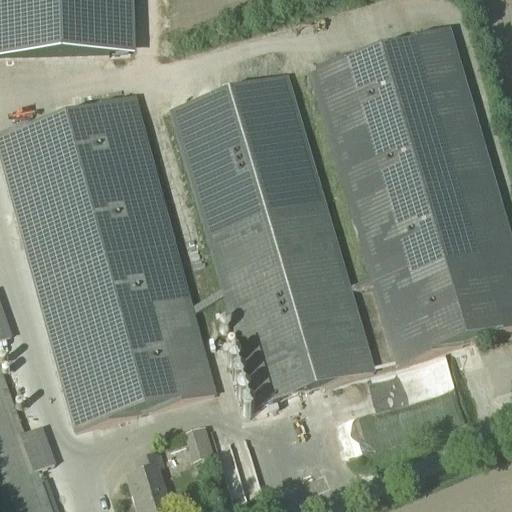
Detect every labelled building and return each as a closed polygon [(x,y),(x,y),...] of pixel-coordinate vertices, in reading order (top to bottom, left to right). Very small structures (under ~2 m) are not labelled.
[(0,0),(0,63),(29,63),(108,61),(106,0),(0,0)] [(511,336),(511,252),(448,36),(310,76),(372,286),(348,293),(285,82),(170,116),(257,410),(372,376),(349,298),(373,291),(397,370),(511,336)] [(0,168),(73,440),(79,438),(216,401),(135,101),(0,137),(0,168)] [(23,439),(0,374),(0,345),(11,342),(0,311),(0,511),(48,511),(36,478),(54,471),(41,433),(23,439)] [(134,511),(169,511),(158,474),(162,473),(158,460),(134,468),(137,480),(125,483),(134,511)]
